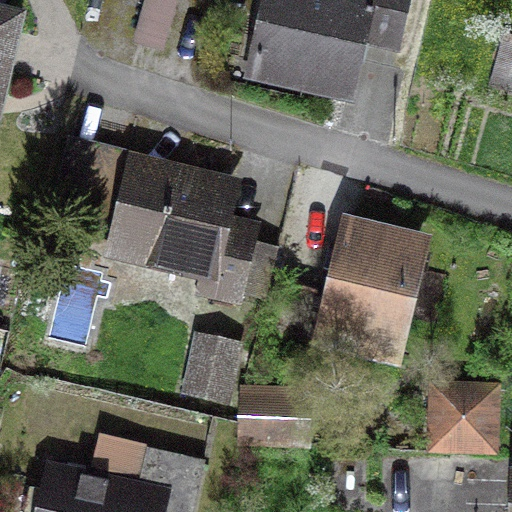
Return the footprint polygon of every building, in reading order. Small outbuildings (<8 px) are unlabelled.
[(367,0),(366,6),(342,0),(260,0),(243,63),(258,67),(250,95),(342,119),(360,50),(393,59),(409,0),(367,0)] [(0,107),(20,18),(0,13),(0,107)] [(511,104),(511,48),(508,47),(494,100),(511,104)] [(120,163),(67,148),(50,211),(103,225),(120,163)] [(229,195),(128,170),(103,269),(204,295),(199,312),(235,321),(256,237),(221,228),(229,195)] [(427,237),(348,218),(317,344),(396,364),(427,237)] [(240,345),(196,336),(184,393),(229,402),(240,345)] [(496,388),(434,386),(432,447),(493,450),(496,388)] [(315,438),(316,392),(243,391),(242,437),(315,438)] [(87,489),(42,479),(34,511),(196,511),(205,476),(95,451),(87,489)] [(511,511),(511,494),(499,494),(498,511),(511,511)]
